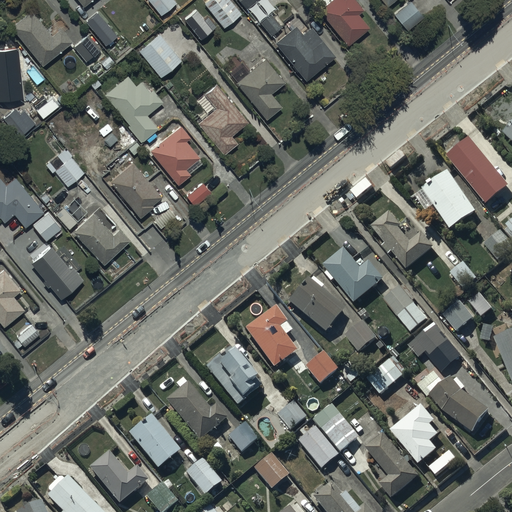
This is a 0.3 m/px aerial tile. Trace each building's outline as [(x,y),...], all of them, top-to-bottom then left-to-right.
[(174,0),(149,0),(160,14),(176,1),(174,0)] [(230,0),(206,0),(204,2),(223,26),(241,12),(230,0)] [(355,0),(328,0),(318,8),(347,44),(369,26),(357,12),(362,8),(355,0)] [(410,0),(409,0),(394,13),(406,28),(422,15),(410,0)] [(31,9),(11,25),(42,64),(71,40),(60,26),(51,34),(31,9)] [(268,10),(258,18),(270,34),(280,26),(268,10)] [(108,28),(96,13),(85,22),(97,37),(97,36),(103,43),(107,40),(102,33),(103,32),(106,34),(110,31),(108,28)] [(295,24),(275,40),(304,78),(334,54),(312,25),(302,33),(295,24)] [(159,31),(138,48),(159,75),(180,58),(159,31)] [(88,33),(73,46),(85,60),(100,48),(88,33)] [(17,46),(0,47),(0,98),(22,97),(17,46)] [(248,69),(235,80),(265,117),(281,104),(271,92),(284,81),(264,57),(263,58),(259,53),(245,64),(248,69)] [(126,74),(104,93),(130,123),(127,125),(140,140),(156,127),(146,114),(162,100),(152,87),(148,90),(140,80),(134,84),(126,74)] [(247,120),(215,81),(203,92),(203,93),(196,99),(207,112),(197,120),(223,152),(237,140),(231,133),(247,120)] [(35,108),(41,116),(41,115),(42,116),(57,104),(50,96),(47,99),(44,96),(34,104),(36,107),(35,108)] [(41,116),(35,108),(34,109),(32,106),(25,111),(34,122),(41,116)] [(34,122),(25,111),(21,114),(15,107),(3,117),(18,136),(34,123),(33,122),(34,122)] [(190,136),(179,123),(150,148),(177,182),(189,172),(185,167),(199,156),(185,139),(190,136)] [(511,124),(503,134),(511,142),(511,124)] [(470,138),(447,156),(486,206),(509,187),(470,138)] [(83,171),(70,155),(54,168),(67,184),(83,171)] [(131,160),(109,179),(139,215),(152,204),(151,204),(161,196),(131,160)] [(448,172),(422,189),(450,230),(476,213),(448,172)] [(0,216),(3,221),(13,213),(24,226),(43,211),(15,175),(5,183),(0,177),(0,216)] [(210,191),(202,181),(186,195),(194,204),(210,191)] [(162,199),(147,211),(159,227),(175,215),(162,199)] [(62,205),(55,213),(68,228),(76,221),(62,205)] [(50,209),(32,223),(45,239),(62,225),(50,209)] [(91,211),(72,230),(87,247),(83,251),(95,264),(99,260),(103,264),(129,239),(118,227),(112,233),(91,211)] [(401,226),(390,213),(371,228),(385,245),(382,247),(389,255),(392,252),(407,271),(434,248),(422,234),(411,244),(398,229),(401,226)] [(511,249),(511,244),(501,231),(485,245),(498,261),(511,249)] [(69,267),(50,244),(30,261),(44,278),(41,279),(46,285),(48,284),(59,297),(82,278),(71,265),(69,267)] [(344,249),(324,266),(355,304),(384,280),(369,262),(361,269),(344,249)] [(464,262),(451,273),(464,290),(478,279),(464,262)] [(3,268),(0,270),(0,321),(3,325),(23,308),(12,295),(20,288),(3,268)] [(307,279),(287,303),(324,334),(345,310),(321,290),(324,287),(313,278),(310,282),(307,279)] [(400,286),(384,299),(398,318),(415,305),(400,286)] [(451,309),(443,315),(457,333),(474,319),(457,298),(449,305),(451,309)] [(275,308),(245,330),(273,369),(297,353),(285,337),(292,332),(286,324),(286,323),(275,308)] [(364,321),(346,335),(359,352),(377,338),(364,321)] [(23,344),(39,332),(31,323),(16,335),(18,338),(13,343),(18,348),(23,344)] [(433,324),(408,346),(419,358),(426,352),(431,357),(445,344),(450,350),(454,347),(433,324)] [(511,330),(494,338),(511,381),(511,330)] [(230,348),(206,367),(237,407),(260,389),(254,381),(255,379),(230,348)] [(337,370),(323,353),(304,368),(319,385),(337,370)] [(394,357),(367,379),(380,396),(408,374),(394,357)] [(341,373),(333,379),(341,390),(349,384),(346,379),(347,378),(351,383),(361,376),(350,361),(339,370),(341,373)] [(427,397),(429,396),(442,412),(473,434),(490,411),(462,392),(466,389),(458,379),(455,382),(451,377),(441,385),(432,374),(418,385),(427,397)] [(179,390),(166,401),(198,442),(226,419),(216,406),(210,410),(188,383),(186,385),(182,380),(175,385),(179,390)] [(293,403),(277,416),(290,432),(306,418),(293,403)] [(435,422),(422,406),(391,431),(419,466),(438,451),(431,443),(440,436),(431,425),(435,422)] [(340,415),(320,429),(339,454),(358,439),(340,415)] [(151,416),(128,434),(157,471),(180,453),(151,416)] [(244,424),(228,437),(241,453),(257,441),(244,424)] [(303,437),(298,442),(321,470),(338,456),(315,427),(310,432),(306,427),(299,432),(303,437)] [(385,434),(367,448),(389,476),(379,484),(392,500),(420,477),(385,434)] [(108,453),(89,469),(118,506),(148,481),(136,468),(127,476),(108,453)] [(271,454),(253,469),(271,491),(289,477),(271,454)] [(202,460),(186,473),(204,497),(221,484),(202,460)] [(51,494),(47,498),(61,511),(101,511),(67,478),(64,481),(60,477),(47,490),(51,494)] [(162,484),(146,496),(158,511),(166,511),(177,503),(168,491),(173,487),(168,481),(163,485),(162,484)] [(329,486),(313,498),(324,511),(369,511),(364,505),(358,510),(345,493),(339,498),(329,486)] [(46,511),(42,501),(18,511),(46,511)]
